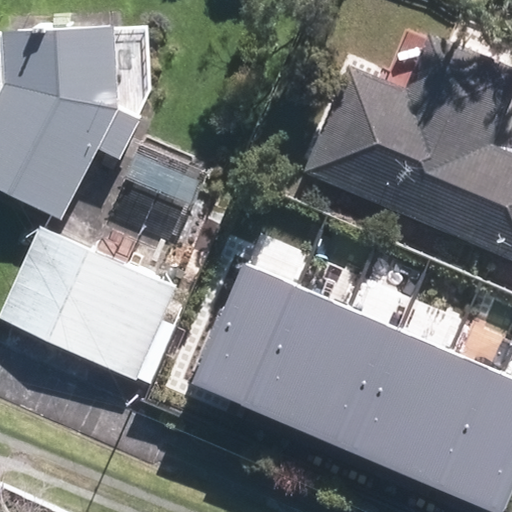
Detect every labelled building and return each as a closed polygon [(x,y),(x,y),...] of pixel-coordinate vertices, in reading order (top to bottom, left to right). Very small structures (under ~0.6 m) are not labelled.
[(100,40),(2,45),(5,100),(0,109),(0,185),(55,214),(104,117),(100,40)] [(406,107),(352,83),(314,171),(511,257),(511,169),(477,154),(508,83),(431,50),(406,107)] [(208,162),(141,137),(122,187),(189,212),(208,162)] [(156,297),(42,243),(8,314),(123,367),(156,297)] [(511,491),(511,358),(249,246),(193,378),(504,510),(511,491)]
